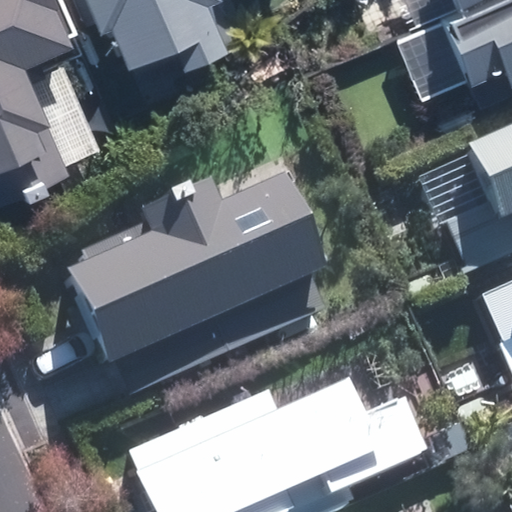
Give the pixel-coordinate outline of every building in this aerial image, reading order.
[(33,0),(0,0),(0,202),(60,176),(11,67),(55,47),(33,0)] [(63,0),(108,98),(219,48),(197,0),(63,0)] [(459,102),(511,78),(511,0),(489,0),(427,27),(459,102)] [(433,0),(441,17),(478,0),(433,0)] [(511,130),(446,160),(471,216),(437,230),(459,280),(511,256),(511,130)] [(116,358),(131,393),(325,311),(311,278),(329,270),(287,172),(224,199),(212,172),(141,202),(148,220),(84,247),(90,259),(70,268),(109,361),(116,358)] [(511,278),(466,298),(511,401),(511,278)] [(331,511),(355,502),(348,485),(426,452),(402,396),(366,411),(351,377),(278,408),(269,389),(128,448),(155,511),(331,511)]
